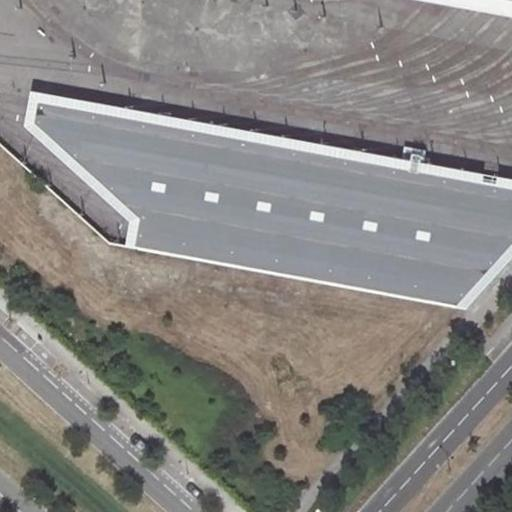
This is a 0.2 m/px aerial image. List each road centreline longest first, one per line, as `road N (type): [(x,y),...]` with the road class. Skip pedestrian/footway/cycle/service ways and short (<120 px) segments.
road 1 (unclassified): [(184,511),(0,344)]
road 2 (primary): [(511,366),(379,511)]
